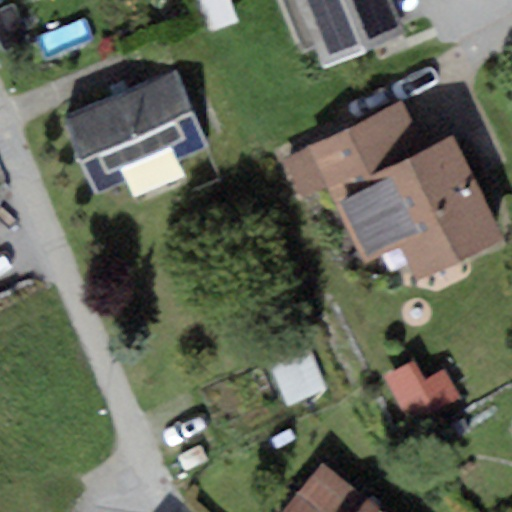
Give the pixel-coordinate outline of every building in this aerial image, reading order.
[(394,0),(301,0),(326,62),(407,31),(394,0)] [(179,81),(76,128),(109,199),(211,152),(179,81)] [(435,100),(315,159),(368,266),(407,248),(423,280),(504,240),(435,100)] [(442,364),(397,382),(416,426),(460,408),(442,364)] [(369,511),(325,476),(295,511),(369,511)]
